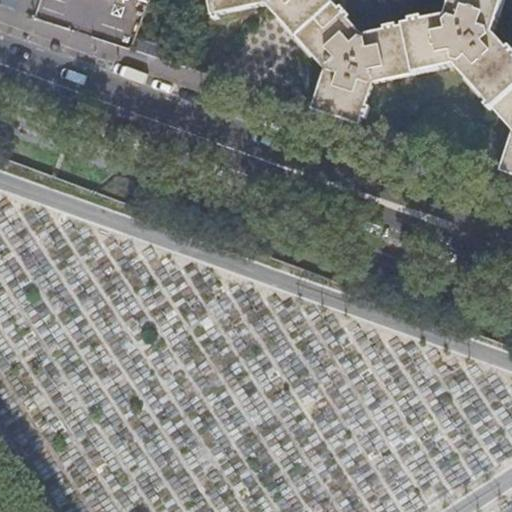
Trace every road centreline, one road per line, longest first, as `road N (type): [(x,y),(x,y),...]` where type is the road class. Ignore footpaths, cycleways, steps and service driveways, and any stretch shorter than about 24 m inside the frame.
road 1 (secondary): [(0,63),(369,194)]
road 2 (secondary): [(369,194),(422,233),(511,265)]
road 3 (secondary): [(511,224),(435,198),(369,194)]
